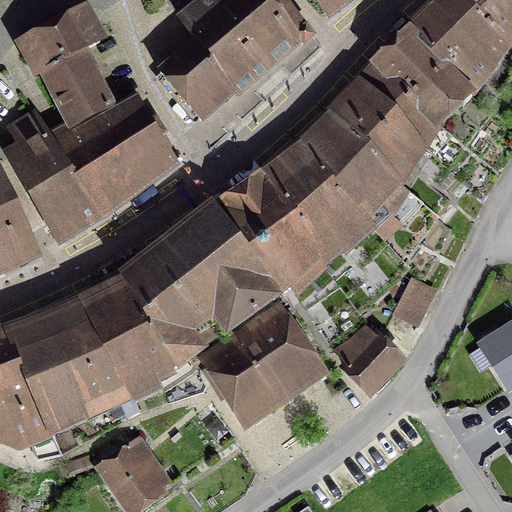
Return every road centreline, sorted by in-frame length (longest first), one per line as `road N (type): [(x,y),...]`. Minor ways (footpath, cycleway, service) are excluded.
road 1 (residential): [(403,0),(208,179),(0,304)]
road 2 (residential): [(254,511),(409,386),(511,189)]
